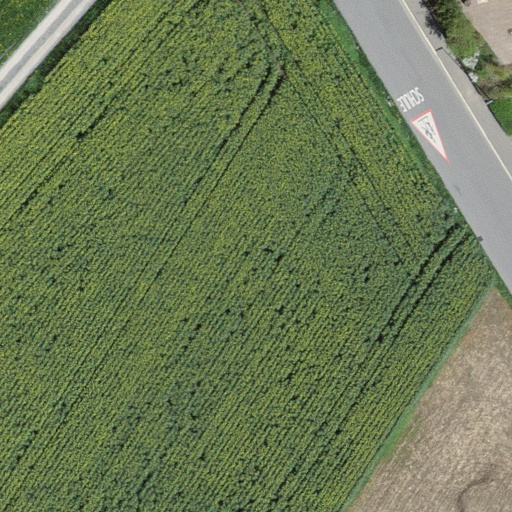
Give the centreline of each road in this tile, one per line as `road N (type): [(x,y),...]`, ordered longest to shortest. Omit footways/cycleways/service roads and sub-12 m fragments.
road 1 (residential): [(511,239),(366,0)]
road 2 (track): [(89,0),(0,103)]
